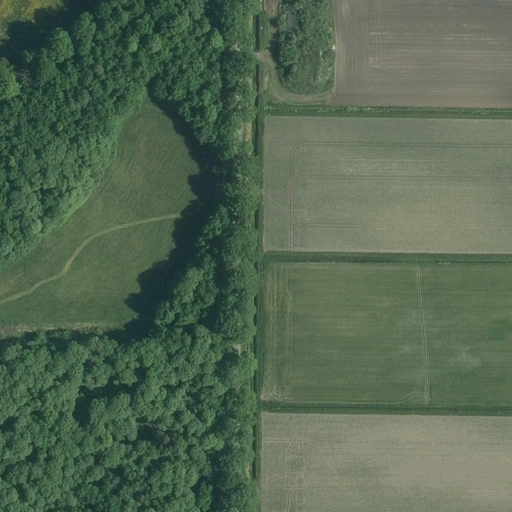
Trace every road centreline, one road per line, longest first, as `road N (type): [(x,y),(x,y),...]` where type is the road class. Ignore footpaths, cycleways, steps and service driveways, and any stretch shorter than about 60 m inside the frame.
road 1 (unclassified): [(235,511),(239,0)]
road 2 (unclassified): [(0,82),(130,0)]
